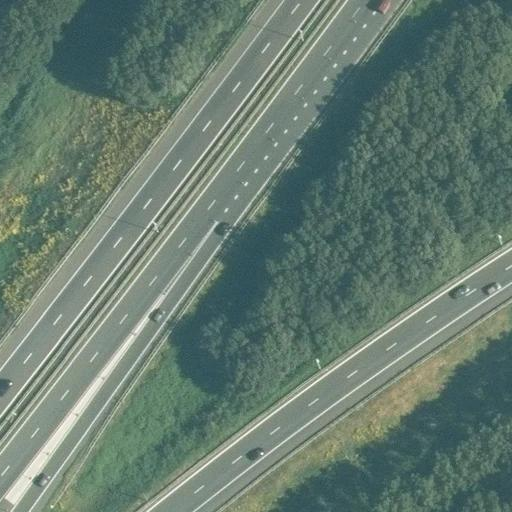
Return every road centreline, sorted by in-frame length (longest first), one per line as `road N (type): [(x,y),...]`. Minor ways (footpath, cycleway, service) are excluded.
road 1 (motorway): [(298,0),(0,395)]
road 2 (motorway): [(169,511),(321,395),(511,267)]
road 3 (motorway): [(19,511),(148,334),(201,219)]
road 4 (motorway): [(0,478),(201,219)]
road 5 (motorway): [(201,219),(363,0)]
